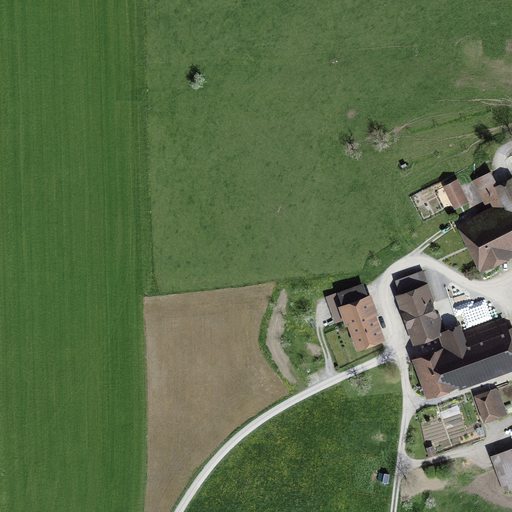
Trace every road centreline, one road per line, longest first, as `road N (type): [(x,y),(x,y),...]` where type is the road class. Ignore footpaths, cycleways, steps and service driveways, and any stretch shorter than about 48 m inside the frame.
road 1 (track): [(179,511),(247,428),(399,350)]
road 2 (track): [(511,278),(493,298),(420,260),(391,273),(386,288),(399,350)]
road 3 (track): [(399,350),(409,405),(394,511)]
